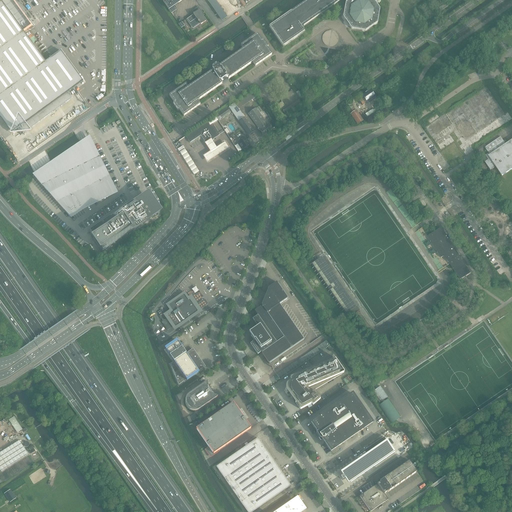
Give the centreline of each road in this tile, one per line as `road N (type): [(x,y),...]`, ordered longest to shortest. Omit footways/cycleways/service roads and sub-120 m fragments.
road 1 (unclassified): [(339,511),(229,344),(275,191)]
road 2 (motorway): [(183,511),(0,249)]
road 3 (motorway): [(0,275),(160,506)]
road 4 (motorway): [(0,303),(142,495),(160,506)]
road 5 (motorway): [(205,511),(99,309)]
road 6 (unclassified): [(408,125),(511,273)]
road 7 (unclassified): [(295,132),(427,35)]
road 8 (secondary): [(99,309),(182,228),(191,206)]
road 9 (unclassified): [(511,95),(489,75),(408,125)]
road 10 (secondary): [(117,96),(176,203)]
road 11 (unclassified): [(403,123),(299,185)]
